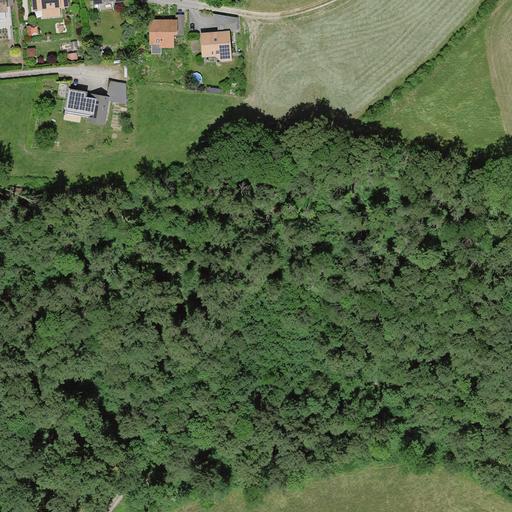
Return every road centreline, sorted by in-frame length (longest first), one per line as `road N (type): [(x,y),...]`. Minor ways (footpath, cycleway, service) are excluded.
road 1 (track): [(511,402),(467,388),(382,380),(195,405),(172,418),(106,511)]
road 2 (track): [(201,7),(275,15),(331,0)]
